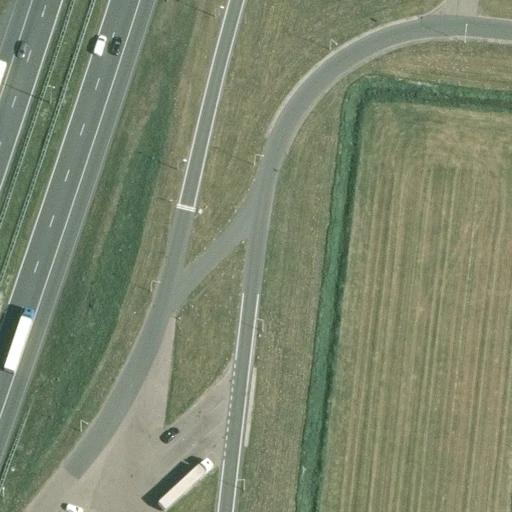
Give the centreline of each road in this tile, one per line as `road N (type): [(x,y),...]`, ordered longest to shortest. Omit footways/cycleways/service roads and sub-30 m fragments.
road 1 (motorway): [(0,393),(131,0)]
road 2 (motorway): [(38,0),(0,115)]
